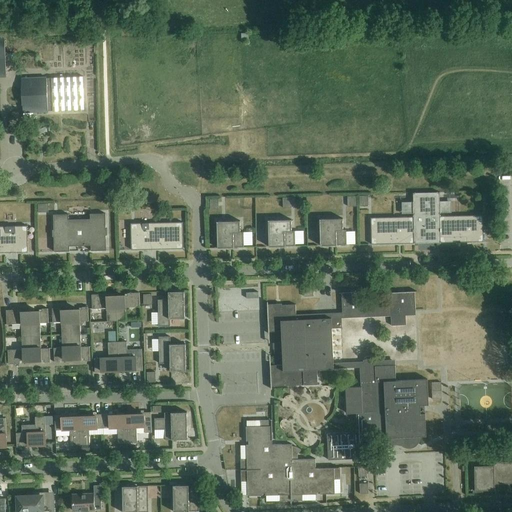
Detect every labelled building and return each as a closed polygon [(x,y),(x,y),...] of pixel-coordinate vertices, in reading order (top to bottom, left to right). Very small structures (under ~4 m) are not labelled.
[(48,110),(52,110),(51,77),(46,77),(21,78),(22,86),(21,86),(22,104),(23,112),(48,111),(48,110)] [(440,216),(440,213),(443,213),(443,201),(440,201),(439,192),(413,193),(413,202),(410,202),(410,213),(413,213),(414,217),(371,218),(371,244),(415,243),(440,243),(484,242),(483,215),(464,216),(440,216)] [(486,193),(486,203),(494,203),(494,193),(486,193)] [(356,196),(348,197),(348,207),(356,207),(356,196)] [(368,206),(368,196),(360,196),(360,206),(368,206)] [(291,198),(283,198),(283,208),(291,208),(291,198)] [(49,212),(49,204),(38,204),(38,212),(49,212)] [(54,230),(53,230),(53,236),(54,236),(54,252),(70,251),(69,246),(91,246),(91,251),(106,250),(106,235),(107,235),(107,228),(106,228),(105,213),(90,214),(90,219),(69,219),(69,214),(53,214),(54,230)] [(343,218),(319,219),(320,245),(346,245),(346,230),(343,230),(343,218)] [(291,219),(268,220),(269,247),(295,246),(295,231),(292,231),(291,219)] [(240,221),(217,221),(217,248),(244,247),(243,232),(240,232),(240,221)] [(131,223),(131,250),(183,249),(183,222),(131,223)] [(0,226),(0,252),(28,252),(27,226),(0,226)] [(313,284),(303,285),(304,296),(313,295),(313,284)] [(159,326),(170,326),(170,318),(185,318),(184,291),(168,291),(168,299),(158,299),(159,326)] [(268,302),(267,302),(268,320),(268,326),(268,332),(268,334),(269,334),(269,332),(282,331),(282,343),(275,343),(275,344),(276,349),(283,349),(283,365),(271,365),(271,363),(270,363),(270,371),(271,385),(271,389),(272,389),(272,386),(308,385),(311,385),(320,384),(317,384),(317,369),(360,367),(395,366),(395,360),(376,361),(376,359),(375,358),(374,357),(372,356),(371,356),(368,356),(366,357),(365,357),(364,359),(363,360),(363,362),(333,363),(332,328),(342,328),(341,318),(391,316),(391,326),(406,325),(405,310),(415,310),(414,292),(416,292),(416,291),(404,292),(389,293),(391,293),(391,300),(364,301),(364,292),(366,292),(366,291),(355,292),(354,292),(339,292),(339,293),(341,293),(342,313),(340,313),(314,314),(296,315),(295,304),(282,305),(282,304),(280,304),(275,304),(268,304),(268,302)] [(128,297),(116,297),(117,324),(126,324),(126,308),(140,307),(140,293),(128,294),(128,297)] [(152,294),(144,295),(144,305),(152,304),(152,294)] [(117,324),(116,297),(104,298),(104,295),(92,295),(92,309),(107,309),(107,324),(117,324)] [(82,310),(70,311),(71,335),(81,334),(80,322),(89,321),(88,307),(82,307),(82,310)] [(71,335),(70,311),(58,311),(58,308),(52,309),(53,323),(61,322),(62,335),(71,335)] [(42,312),(30,312),(31,336),(41,336),(40,323),(49,323),(48,309),(42,309),(42,312)] [(31,336),(30,312),(18,313),(18,310),(6,310),(7,325),(21,324),(22,337),(31,336)] [(81,347),(81,334),(71,335),(72,359),(84,358),(84,361),(90,361),(90,347),(81,347)] [(71,335),(62,335),(62,348),(54,348),(54,362),(60,362),(60,359),(72,359),(71,335)] [(31,336),(22,337),(22,349),(8,350),(8,364),(20,364),(20,361),(32,360),(31,336)] [(41,336),(31,336),(32,360),(44,360),(44,363),(50,363),(50,348),(41,349),(41,336)] [(171,344),(170,336),(159,336),(159,363),(170,363),(170,371),(186,371),(185,343),(171,344)] [(119,369),(117,342),(108,342),(109,358),(94,358),(95,373),(107,372),(106,369),(119,369)] [(127,342),(117,342),(119,369),(131,368),(131,371),(143,371),(142,356),(142,349),(127,350),(127,342)] [(395,366),(360,367),(361,387),(347,388),(348,414),(357,413),(358,433),(327,435),(328,461),(359,459),(359,462),(369,462),(368,444),(373,444),(373,437),(381,436),(381,439),(382,441),(385,443),(391,442),(391,445),(392,445),(392,443),(397,443),(402,444),(407,446),(413,446),(417,442),(419,436),(426,436),(425,416),(424,408),(420,408),(420,404),(428,404),(427,380),(396,381),(395,366)] [(155,372),(147,373),(147,383),(156,383),(155,372)] [(441,383),(432,383),(433,399),(442,399),(441,383)] [(139,416),(127,416),(128,443),(137,442),(137,433),(152,432),(151,426),(151,412),(139,413),(139,416)] [(165,439),(188,439),(187,412),(172,412),(165,412),(165,418),(155,418),(155,432),(161,432),(165,432),(165,439)] [(91,417),(79,418),(80,445),(90,444),(89,429),(104,428),(103,414),(91,415),(91,417)] [(128,443),(127,416),(115,416),(115,414),(103,414),(104,428),(118,428),(119,443),(120,443),(127,443),(128,443)] [(35,416),(36,424),(24,425),(24,432),(16,433),(17,447),(34,446),(34,444),(46,444),(45,416),(35,416)] [(80,445),(79,418),(67,418),(67,416),(55,416),(56,430),(70,430),(71,445),(80,445)] [(339,468),(316,468),(315,459),(296,459),(296,450),(292,450),(292,444),(272,444),(272,421),(271,421),(271,422),(262,422),(262,426),(246,426),(246,441),(247,441),(249,441),(249,444),(247,444),(246,444),(247,460),(243,460),(243,470),(242,470),(243,470),(243,480),(247,480),(248,496),(262,495),(262,493),(266,493),(266,495),(265,495),(281,495),(281,499),(291,499),(301,499),(301,494),(335,494),(334,478),(338,478),(338,468),(339,468)] [(475,460),(475,450),(466,450),(467,460),(475,460)] [(511,461),(493,462),(493,466),(474,466),(475,491),(495,490),(494,484),(511,483),(511,461)] [(366,466),(359,466),(359,477),(367,476),(366,466)] [(368,493),(368,483),(360,484),(360,494),(368,493)] [(199,511),(199,484),(173,485),(174,511),(199,511)] [(146,511),(149,511),(148,485),(122,486),(122,511),(146,511)] [(87,494),(72,495),(73,510),(82,510),(81,511),(88,511),(89,509),(102,509),(101,495),(94,495),(94,493),(87,493),(87,494)] [(27,496),(17,496),(18,511),(51,511),(53,511),(53,504),(43,505),(42,495),(34,496),(33,496),(33,495),(27,496)]
